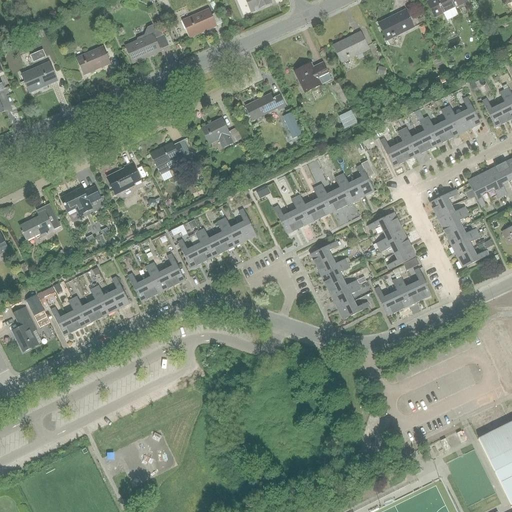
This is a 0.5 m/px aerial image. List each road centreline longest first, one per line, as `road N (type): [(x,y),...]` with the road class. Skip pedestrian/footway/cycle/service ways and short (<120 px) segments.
road 1 (residential): [(11,390),(165,316),(207,305),(354,344),(393,338),(461,306)]
road 2 (unclassified): [(0,211),(247,82),(253,69),(244,46)]
road 3 (unclassified): [(244,46),(0,156)]
road 4 (residential): [(461,306),(414,192),(511,142)]
